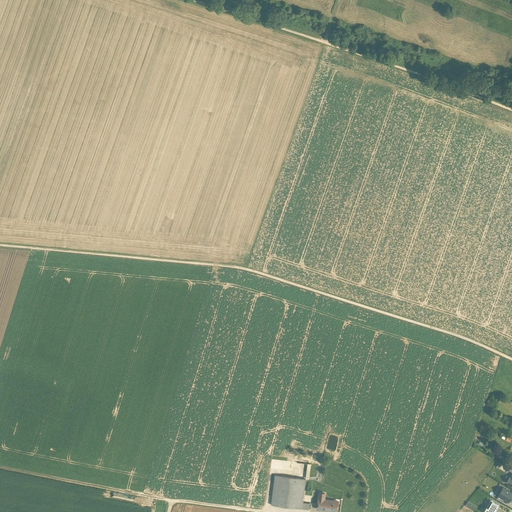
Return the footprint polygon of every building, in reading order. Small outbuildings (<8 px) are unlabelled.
[(283,475),(275,474),(271,504),(279,505),(283,475)] [(305,478),(283,475),(279,505),(302,508),(302,502),(305,478)] [(511,495),(511,493),(503,488),(498,496),(508,502),(511,495)] [(333,500),(324,499),(325,493),(319,492),(317,508),(337,511),(338,504),(333,503),(333,500)] [(499,505),(490,500),(483,511),(496,511),(498,509),(497,509),(499,505)]
